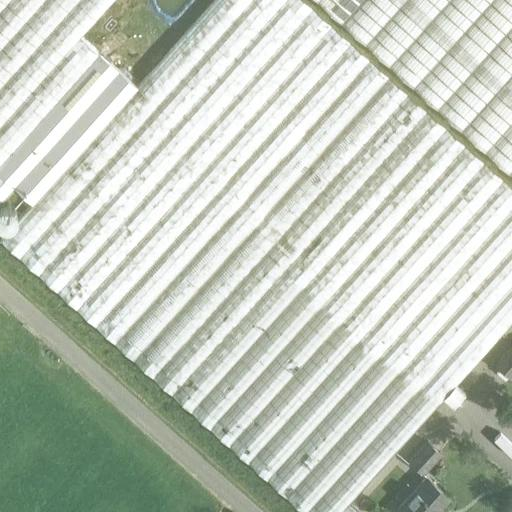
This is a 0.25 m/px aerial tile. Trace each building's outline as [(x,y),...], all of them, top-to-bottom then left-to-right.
[(511,185),(305,0),(212,0),(136,85),(99,51),(80,33),(109,0),(0,0),(0,199),(14,185),(32,201),(0,236),(307,511),(358,511),(348,502),(443,396),(453,405),(465,392),(455,383),(511,319),(511,185)] [(511,0),(318,0),(511,174),(511,0)] [(510,376),(511,373),(511,342),(495,362),(510,376)] [(408,459),(423,472),(442,451),(427,438),(408,459)] [(396,511),(435,511),(448,497),(425,477),(395,511),(396,511)]
